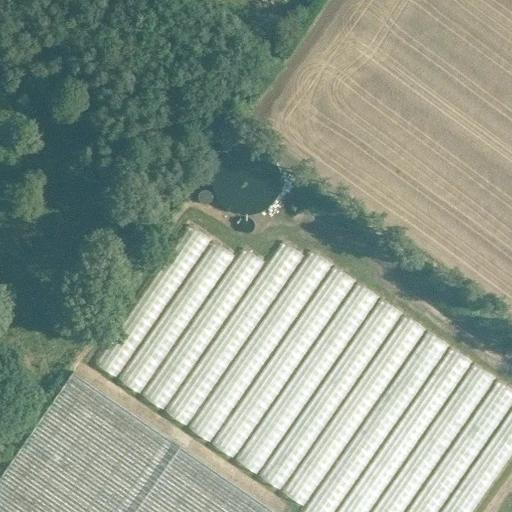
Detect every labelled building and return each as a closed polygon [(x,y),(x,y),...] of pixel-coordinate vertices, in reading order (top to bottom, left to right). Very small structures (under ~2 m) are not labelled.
[(281,183),(281,180),(281,177),(280,174),(279,168),(278,165),(276,163),(275,160),(273,158),(271,156),(266,152),(264,150),(261,149),(258,148),(252,146),(250,146),(244,146),(240,146),(235,148),(229,150),(227,152),(222,156),(220,158),(218,160),(217,163),(215,165),(214,168),(213,171),(212,174),(212,177),(212,183),(212,186),(214,192),(215,195),(217,197),(220,202),(222,204),(227,208),(229,210),(232,211),(235,212),(238,213),(246,215),(255,213),(261,211),(264,210),(266,208),(271,204),(273,202),(275,200),(276,197),(279,192),(280,186),(281,183)] [(198,195),(198,197),(198,199),(198,200),(199,201),(200,203),(201,203),(202,203),(203,203),(204,204),(206,204),(206,203),(207,203),(208,203),(210,201),(211,200),(211,199),(212,199),(212,195),(211,194),(211,193),(208,191),(208,190),(207,190),(206,190),(205,189),(204,189),(204,190),(202,190),(200,191),(198,193),(198,194),(198,195)] [(254,227),(254,225),(254,224),(254,223),(254,222),(253,221),(252,220),(251,219),(250,219),(250,218),(249,218),(248,217),(245,217),(244,218),(243,218),(243,219),(242,219),(241,220),(240,220),(240,221),(240,222),(239,223),(239,227),(239,228),(240,229),(240,230),(242,232),(244,233),(249,233),(250,232),(251,232),(252,231),(252,230),(253,230),(253,229),(254,229),(254,228),(254,227)] [(254,274),(262,262),(249,254),(241,265),(254,274)] [(276,511),(73,371),(0,476),(0,511),(276,511)] [(204,433),(214,444),(227,433),(217,422),(204,433)]
